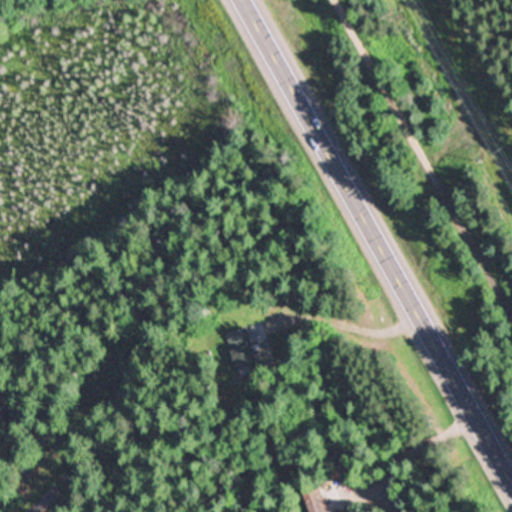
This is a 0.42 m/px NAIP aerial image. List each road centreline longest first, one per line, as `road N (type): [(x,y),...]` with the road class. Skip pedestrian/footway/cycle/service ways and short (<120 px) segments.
road 1 (primary): [(511,471),(247,0)]
road 2 (track): [(332,0),(511,315)]
